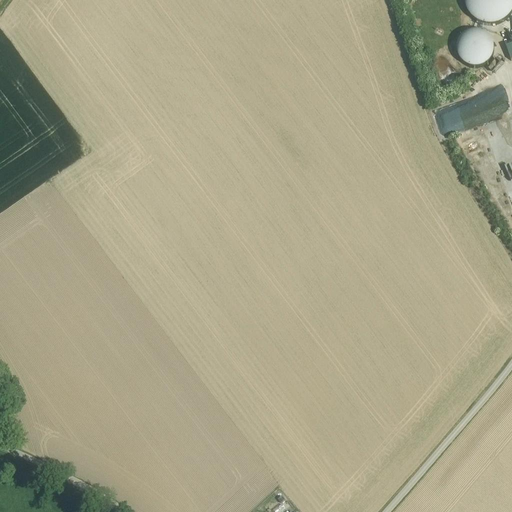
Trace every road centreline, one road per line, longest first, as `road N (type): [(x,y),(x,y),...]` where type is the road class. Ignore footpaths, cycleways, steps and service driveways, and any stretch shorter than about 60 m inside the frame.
road 1 (unclassified): [(511,368),(384,511)]
road 2 (unclassified): [(121,511),(0,446)]
